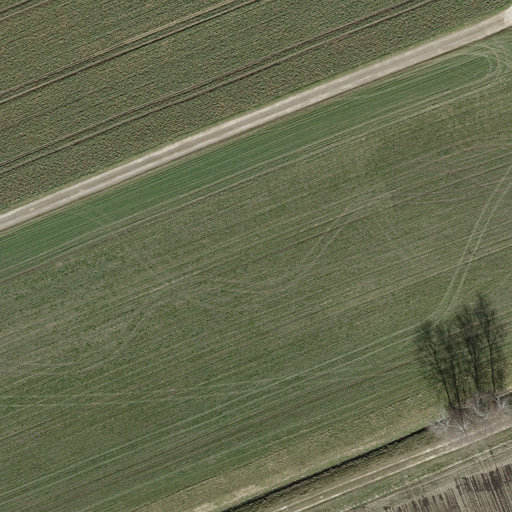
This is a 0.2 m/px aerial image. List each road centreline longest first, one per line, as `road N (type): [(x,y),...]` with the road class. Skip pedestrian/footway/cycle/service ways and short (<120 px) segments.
road 1 (track): [(511,16),(0,216)]
road 2 (track): [(275,511),(480,430)]
